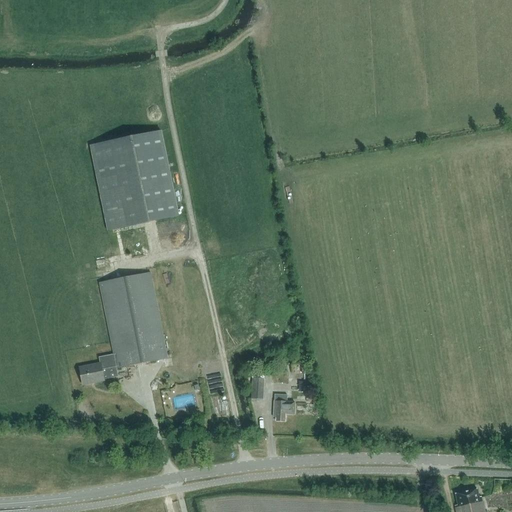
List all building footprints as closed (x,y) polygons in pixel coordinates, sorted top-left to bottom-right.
[(161,131),(90,146),(108,231),(179,216),(161,131)] [(167,358),(150,273),(98,283),(113,355),(98,358),(99,364),(78,368),(81,385),(102,381),(100,370),(115,367),(115,368),(167,358)] [(252,378),(251,398),(263,399),(264,379),(252,378)] [(294,402),(286,402),(287,395),(274,394),(273,417),(275,417),(275,421),(284,421),(285,414),(294,414),(294,402)] [(455,506),(455,511),(484,511),(481,497),(478,498),(476,489),(455,494),(457,505),(455,506)]
